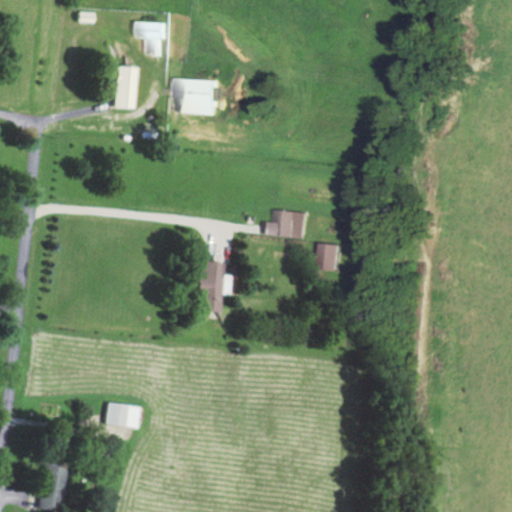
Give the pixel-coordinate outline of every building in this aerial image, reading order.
[(167,37),(167,21),(136,21),(136,37),(167,37)] [(109,107),(129,107),(129,65),(109,65),(109,107)] [(214,114),(214,79),(173,78),(173,113),(214,114)] [(271,235),(304,236),(305,209),(272,209),(271,235)] [(218,247),(196,245),(190,309),(212,311),(218,247)] [(97,421),(130,427),(134,405),(101,399),(97,421)] [(59,462),(37,461),(33,509),(55,510),(59,462)]
